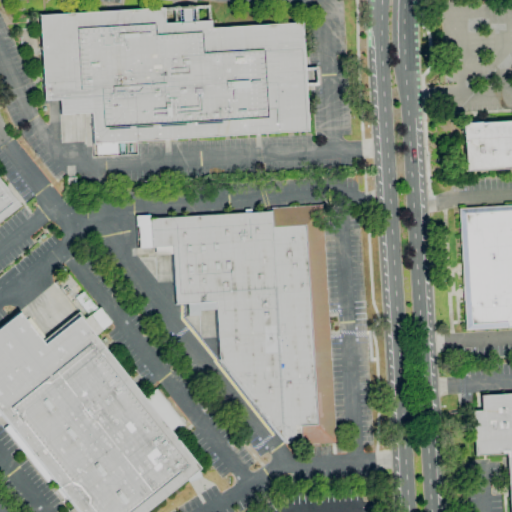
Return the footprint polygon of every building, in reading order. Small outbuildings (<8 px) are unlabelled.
[(91,144),(90,113),(59,115),(58,99),(42,100),(37,15),(162,8),(163,23),(209,21),(209,28),(300,23),(307,131),(91,144)] [(511,169),(463,171),(462,142),(461,142),(460,123),(478,122),(478,123),(511,120),(511,169)] [(0,183),(17,205),(0,218),(0,183)] [(217,360),(215,310),(198,311),(199,316),(187,317),(186,304),(174,304),(171,254),(154,255),(154,247),(150,247),(150,248),(138,248),(137,226),(135,226),(134,216),(148,215),(148,219),(243,213),(243,210),(250,209),(250,213),(270,212),(270,208),(321,205),(335,443),(299,445),(299,442),(283,443),(217,360)] [(511,327),(464,330),(457,209),(511,205),(511,327)] [(197,469),(200,478),(188,482),(185,479),(143,511),(77,511),(51,479),(46,483),(3,428),(7,425),(0,416),(0,326),(17,313),(40,342),(78,311),(83,319),(88,315),(74,298),(83,291),(97,308),(98,307),(111,322),(93,337),(142,399),(155,389),(184,425),(171,435),(198,469),(197,469)] [(511,511),(508,511),(505,454),(473,456),(471,411),(480,411),(479,395),(511,393),(511,511)]
